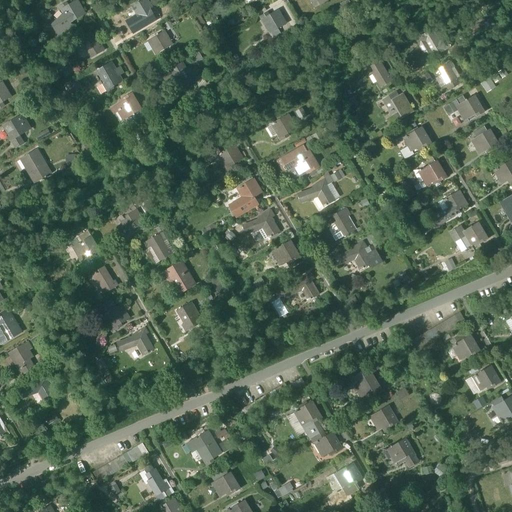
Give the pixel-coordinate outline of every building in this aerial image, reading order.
[(64,14),(69,23),(70,23),(85,14),(77,0),(68,5),(67,3),(60,7),(64,14)] [(146,0),(143,0),(133,6),(138,15),(133,18),(127,21),(133,33),(156,20),(148,7),(150,6),(146,0)] [(133,6),(128,9),(133,18),(138,15),(133,6)] [(261,17),(271,33),(287,24),(279,10),(269,16),(268,13),(261,17)] [(72,27),(70,23),(69,23),(64,14),(52,26),(58,35),(72,27)] [(431,50),(434,56),(446,49),(442,44),(440,45),(438,41),(432,30),(424,34),(428,40),(425,41),(431,50)] [(149,40),(159,57),(165,53),(164,50),(173,45),(165,31),(149,40)] [(84,43),(93,58),(104,51),(101,46),(99,47),(90,32),(83,36),(86,42),(84,43)] [(424,54),(431,50),(425,41),(428,40),(424,34),(415,39),(424,54)] [(443,39),(438,41),(440,45),(442,44),(446,49),(449,47),(446,41),(445,42),(443,39)] [(105,83),(103,84),(106,91),(123,81),(119,76),(119,74),(118,75),(115,70),(111,62),(97,70),(105,83)] [(373,73),(381,88),(393,81),(390,75),(388,76),(379,62),(372,66),(375,72),(373,73)] [(178,81),(182,89),(196,81),(203,77),(198,68),(191,72),(190,72),(188,73),(182,63),(171,70),(162,76),(169,87),(178,81)] [(441,75),(450,90),(461,83),(458,78),(456,79),(447,64),(440,68),(443,74),(441,75)] [(504,69),(498,72),(502,79),(508,75),(504,69)] [(428,73),(423,77),(429,84),(433,80),(428,73)] [(497,73),(491,77),(495,83),(501,80),(497,73)] [(490,78),(480,84),(487,93),(496,87),(490,78)] [(77,80),(66,87),(70,94),(81,87),(77,80)] [(0,85),(0,108),(4,106),(2,103),(11,98),(3,84),(0,85)] [(101,94),(106,91),(103,84),(97,87),(101,94)] [(116,107),(125,120),(142,110),(132,93),(124,98),(125,101),(116,107)] [(388,119),(391,125),(413,112),(403,94),(398,97),(396,93),(384,100),(391,111),(390,112),(393,116),(388,119)] [(448,116),(458,110),(457,107),(467,100),(466,99),(465,100),(463,96),(443,108),(448,116)] [(458,110),(466,123),(484,113),(474,96),(467,100),(457,107),(458,110)] [(273,124),(282,141),(287,138),(285,135),(297,128),(288,115),(273,124)] [(23,144),(19,137),(28,131),(20,117),(4,126),(12,140),(17,148),(23,144)] [(457,118),(452,121),(456,128),(461,125),(457,118)] [(474,136),(487,130),(485,126),(472,132),(474,136)] [(404,138),(409,147),(401,151),(406,160),(414,155),(412,152),(418,149),(419,151),(423,149),(424,149),(431,144),(421,128),(404,138)] [(472,141),(480,155),(489,149),(491,152),(499,147),(490,130),(472,141)] [(219,155),(228,171),(233,169),(231,166),(243,159),(234,145),(219,155)] [(292,162),(300,175),(306,171),(308,174),(319,167),(306,146),(301,149),(283,159),(287,166),(292,162)] [(51,174),(45,164),(37,150),(21,159),(31,175),(36,183),(51,174)] [(495,170),(503,184),(511,179),(511,161),(511,160),(495,170)] [(419,172),(427,186),(436,181),(438,183),(446,178),(436,162),(419,172)] [(231,206),(237,216),(257,204),(253,198),(262,193),(253,179),(238,189),(244,199),(231,206)] [(319,196),(325,207),(335,201),(326,187),(329,185),(326,179),(315,186),(316,187),(314,189),(298,195),(301,203),(319,196)] [(434,218),(439,226),(460,213),(459,213),(460,213),(459,210),(467,205),(459,191),(443,200),(449,209),(434,218)] [(511,195),(500,203),(511,222),(511,195)] [(118,212),(120,216),(129,211),(129,210),(134,206),(132,203),(127,206),(127,207),(118,212)] [(141,206),(148,217),(154,213),(148,203),(141,206)] [(121,218),(131,235),(137,232),(136,230),(145,224),(136,209),(121,218)] [(263,227),(269,239),(279,233),(271,218),(274,217),(270,211),(260,218),(261,219),(259,221),(242,227),(245,234),(263,227)] [(341,232),(344,237),(356,230),(352,225),(351,226),(346,218),(342,211),(334,216),(338,221),(335,223),(341,232)] [(478,223),(463,232),(460,226),(449,233),(455,243),(463,238),(468,248),(478,242),(479,245),(488,240),(478,223)] [(336,242),(344,237),(341,232),(333,237),(336,242)] [(152,246),(161,260),(172,253),(170,248),(167,250),(158,235),(151,239),(154,245),(152,246)] [(74,246),(82,261),(87,257),(89,260),(100,253),(90,236),(74,246)] [(272,252),(281,266),(287,262),(288,265),(299,258),(290,242),(272,252)] [(376,252),(368,257),(364,250),(367,248),(363,243),(355,248),(356,250),(354,251),(352,252),(335,259),(338,266),(356,259),(362,270),(372,265),(373,267),(382,262),(376,252)] [(166,272),(179,294),(194,285),(182,263),(166,272)] [(97,279),(106,293),(118,286),(115,281),(112,283),(103,268),(96,272),(100,277),(97,279)] [(303,290),(309,301),(319,296),(311,281),(314,280),(310,274),(300,280),(301,282),(299,283),(282,290),(285,297),(303,290)] [(345,302),(348,307),(357,301),(354,296),(345,302)] [(177,310),(189,330),(200,323),(195,313),(197,312),(191,302),(177,310)] [(102,308),(106,314),(112,310),(109,304),(102,308)] [(106,314),(115,331),(119,329),(117,326),(129,319),(121,305),(112,310),(106,314)] [(0,344),(21,332),(17,324),(9,310),(0,315),(0,344)] [(455,315),(460,325),(465,322),(460,312),(455,315)] [(455,315),(450,318),(445,321),(440,324),(435,327),(430,330),(425,333),(420,336),(415,338),(410,342),(416,351),(421,348),(426,345),(431,342),(436,339),(441,337),(446,334),(450,331),(455,328),(460,325),(455,315)] [(136,346),(142,357),(154,349),(146,335),(149,334),(146,328),(133,336),(133,337),(131,339),(115,345),(118,353),(136,346)] [(453,346),(461,360),(470,354),(472,357),(480,352),(470,336),(453,346)] [(10,352),(20,369),(26,365),(25,363),(34,357),(26,343),(10,352)] [(182,366),(185,371),(195,365),(192,360),(182,366)] [(474,376),(482,390),(488,387),(490,390),(501,383),(491,366),(474,376)] [(371,367),(350,379),(353,384),(371,374),(374,372),(371,367)] [(353,384),(361,398),(367,394),(369,397),(380,390),(371,374),(353,384)] [(40,391),(46,402),(56,396),(48,382),(51,380),(48,375),(36,382),(37,383),(36,384),(19,390),(22,397),(40,391)] [(296,381),(302,391),(307,388),(301,378),(296,381)] [(296,381),(291,384),(286,387),(284,384),(280,387),(275,390),(270,393),(265,395),(260,398),(255,401),(250,404),(245,407),(240,410),(245,420),(251,417),(256,414),(261,411),(266,408),(271,405),(275,402),(280,399),(285,396),(290,394),(292,397),(297,394),(302,391),(296,381)] [(474,401),(477,409),(487,404),(483,396),(474,401)] [(494,408),(502,422),(508,418),(510,421),(511,419),(511,399),(511,398),(494,408)] [(293,413),(302,427),(307,424),(311,421),(312,424),(315,422),(321,419),(311,402),(293,413)] [(370,417),(378,431),(385,427),(386,430),(398,423),(388,407),(370,417)] [(314,435),(314,436),(321,432),(321,431),(315,422),(312,424),(311,421),(307,424),(314,435)] [(28,438),(32,443),(41,437),(38,432),(28,438)] [(213,440),(212,440),(207,432),(188,444),(192,451),(195,452),(198,450),(207,466),(213,462),(212,459),(221,454),(213,440)] [(314,436),(318,441),(325,437),(321,432),(314,436)] [(313,444),(322,458),(328,454),(330,457),(341,450),(331,433),(325,437),(318,441),(313,444)] [(387,450),(395,464),(402,460),(404,463),(415,456),(405,439),(387,450)] [(137,446),(143,456),(148,453),(142,443),(137,446)] [(137,446),(132,449),(127,452),(123,455),(118,458),(113,461),(108,464),(103,467),(98,470),(93,473),(99,482),(104,479),(109,476),(114,473),(118,471),(123,468),(128,465),(133,462),(138,459),(143,456),(137,446)] [(335,475),(343,488),(349,485),(351,487),(362,481),(352,464),(335,475)] [(148,482),(156,496),(168,489),(165,484),(163,485),(154,470),(146,475),(150,480),(148,482)] [(511,480),(508,472),(503,475),(508,485),(511,482),(511,480)] [(212,483),(221,497),(229,492),(231,495),(239,490),(229,473),(212,483)] [(110,494),(119,490),(116,482),(107,485),(110,494)] [(290,482),(274,490),(278,498),(294,490),(290,482)] [(158,509),(159,511),(180,511),(173,500),(158,509)] [(226,511),(249,511),(243,502),(226,511)]
